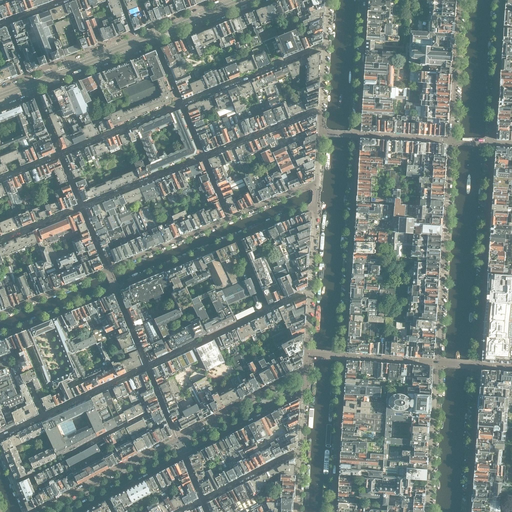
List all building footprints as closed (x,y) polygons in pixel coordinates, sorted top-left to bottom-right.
[(0,0),(0,20),(14,15),(10,6),(8,0),(0,0)] [(19,13),(14,0),(10,0),(13,5),(10,6),(14,15),(19,13)] [(24,11),(21,2),(20,0),(14,0),(19,13),(24,11)] [(29,9),(25,0),(23,0),(24,1),(21,2),(24,11),(29,9)] [(35,7),(32,0),(25,0),(29,9),(35,7)] [(87,30),(84,23),(89,21),(88,18),(81,0),(77,0),(76,1),(69,3),(65,5),(69,15),(70,18),(72,24),(79,44),(81,50),(82,50),(88,47),(83,32),(87,30)] [(93,16),(87,0),(81,0),(88,18),(93,16)] [(106,18),(113,15),(107,1),(98,4),(97,2),(98,2),(97,0),(87,0),(93,16),(97,14),(100,22),(101,21),(102,21),(105,28),(109,39),(114,37),(108,21),(107,18),(106,18)] [(122,11),(118,0),(97,0),(98,2),(97,2),(98,4),(107,1),(113,15),(113,16),(115,15),(123,13),(122,11)] [(130,1),(130,0),(123,0),(128,10),(128,11),(136,8),(138,7),(135,0),(131,2),(130,1)] [(151,23),(142,0),(136,0),(139,9),(140,9),(143,8),(144,11),(141,12),(143,18),(145,25),(151,23)] [(156,20),(148,0),(142,0),(151,23),(151,22),(156,20)] [(161,18),(154,0),(148,0),(156,20),(156,21),(161,18)] [(167,16),(162,3),(160,0),(154,0),(161,18),(162,19),(167,16)] [(160,0),(162,3),(165,1),(166,4),(171,2),(173,9),(175,13),(177,12),(178,12),(172,0),(160,0)] [(184,9),(180,0),(172,0),(178,12),(184,9)] [(289,10),(284,0),(281,0),(280,1),(284,12),(289,10)] [(295,9),(291,0),(284,0),(289,10),(292,16),(297,14),(297,13),(295,9)] [(302,16),(295,0),(291,0),(295,9),(297,8),(299,13),(297,13),(297,14),(299,18),(302,16)] [(302,6),(299,0),(295,0),(302,16),(304,16),(306,15),(304,11),(302,11),(301,7),(302,6)] [(306,8),(303,3),(305,2),(303,0),(299,0),(302,6),(304,11),(306,15),(309,13),(307,7),(306,8)] [(324,8),(324,0),(312,0),(309,2),(310,6),(307,7),(309,13),(324,8)] [(173,9),(171,2),(166,4),(165,1),(162,3),(167,16),(175,13),(173,9)] [(286,17),(284,12),(280,1),(273,4),(278,14),(281,13),(283,19),(286,17)] [(280,20),(278,14),(273,4),(269,5),(276,22),(280,20)] [(69,15),(65,5),(50,11),(53,20),(69,15)] [(276,22),(269,5),(266,7),(272,21),(273,23),(276,22)] [(272,21),(266,7),(255,11),(259,20),(261,25),(272,21)] [(306,20),(323,13),(324,8),(309,13),(306,15),(304,16),(306,20)] [(52,35),(50,31),(48,27),(53,25),(54,25),(49,11),(22,21),(25,30),(26,32),(28,37),(29,39),(32,47),(33,46),(34,49),(33,50),(34,52),(35,52),(35,53),(30,55),(28,48),(21,51),(25,62),(29,61),(32,70),(41,66),(47,64),(55,61),(61,58),(54,43),(54,40),(52,35)] [(264,32),(261,26),(260,27),(259,25),(259,24),(258,24),(257,21),(259,20),(255,11),(252,12),(260,33),(264,32)] [(374,40),(397,42),(398,25),(391,24),(392,12),(368,11),(367,23),(367,29),(366,48),(365,48),(364,50),(366,50),(373,51),(374,40)] [(511,11),(504,11),(503,25),(503,28),(503,37),(511,37),(511,11)] [(260,33),(252,12),(247,14),(251,23),(256,36),(258,35),(258,34),(260,33)] [(130,31),(125,19),(123,13),(115,15),(116,19),(113,20),(119,35),(121,34),(130,31)] [(306,26),(323,19),(323,13),(306,20),(304,16),(302,16),(299,18),(301,23),(302,22),(304,26),(306,26)] [(97,44),(92,29),(97,27),(103,42),(109,39),(105,28),(103,28),(101,21),(100,22),(97,14),(93,16),(88,18),(89,21),(84,23),(87,30),(92,46),(97,44)] [(119,35),(113,20),(112,17),(113,16),(113,15),(106,18),(107,18),(108,18),(109,20),(108,21),(114,37),(117,36),(119,35)] [(145,25),(143,18),(140,19),(139,16),(137,17),(140,27),(145,25)] [(247,27),(242,17),(242,16),(237,18),(241,28),(243,27),(244,29),(247,27)] [(140,27),(137,17),(131,19),(134,28),(134,29),(140,27)] [(72,24),(70,18),(60,22),(63,27),(72,24)] [(241,28),(237,18),(232,20),(236,31),(237,33),(239,32),(240,35),(243,34),(241,28)] [(307,32),(323,26),(323,19),(306,26),(306,33),(299,36),(301,40),(305,38),(309,37),(307,32)] [(234,32),(236,31),(232,20),(227,22),(235,43),(238,42),(234,32)] [(25,30),(22,21),(16,23),(20,32),(25,30)] [(235,43),(227,22),(226,21),(225,22),(225,23),(222,24),(230,45),(234,44),(236,49),(238,48),(240,53),(242,52),(239,46),(238,42),(235,43)] [(454,30),(454,27),(453,27),(454,23),(441,22),(440,22),(440,25),(437,25),(437,23),(436,23),(436,22),(426,21),(425,21),(423,21),(422,32),(453,34),(453,29),(454,30)] [(66,37),(63,27),(60,22),(54,24),(60,40),(66,37)] [(20,32),(16,23),(11,25),(14,34),(20,32)] [(230,45),(222,24),(216,26),(224,47),(225,47),(221,49),(223,53),(224,56),(228,54),(226,49),(227,49),(226,47),(230,45)] [(297,37),(299,36),(295,25),(292,26),(294,30),(278,37),(274,27),(264,32),(260,33),(258,34),(258,35),(262,44),(263,43),(264,43),(263,41),(271,37),(272,39),(275,38),(277,44),(280,50),(278,51),(276,51),(277,54),(279,53),(279,52),(280,52),(283,58),(286,57),(303,50),(297,37)] [(224,47),(216,26),(212,28),(216,39),(219,38),(220,42),(220,44),(221,48),(224,47)] [(313,35),(322,32),(323,26),(307,32),(309,37),(312,36),(311,33),(312,33),(313,35)] [(9,35),(7,28),(6,28),(6,27),(5,27),(1,29),(3,35),(4,37),(9,35)] [(216,39),(212,28),(210,29),(207,30),(207,31),(205,31),(203,32),(201,33),(197,35),(196,35),(202,49),(218,43),(216,39)] [(25,35),(24,33),(26,32),(25,30),(20,32),(14,34),(16,38),(25,35)] [(92,46),(87,30),(83,32),(88,47),(92,46)] [(452,45),(453,34),(422,32),(410,31),(409,45),(420,46),(422,46),(424,47),(424,46),(426,46),(427,47),(429,47),(429,45),(432,45),(446,46),(446,48),(451,48),(451,44),(452,45)] [(322,37),(322,32),(313,35),(312,36),(309,37),(311,41),(322,37)] [(65,57),(57,33),(52,35),(54,40),(55,40),(56,41),(57,40),(58,41),(54,43),(61,58),(61,59),(65,57)] [(202,49),(196,35),(196,34),(191,36),(196,49),(199,56),(202,55),(200,51),(202,50),(202,49)] [(258,35),(256,36),(254,37),(257,46),(262,44),(258,35)] [(196,49),(191,36),(186,39),(190,50),(190,51),(196,49)] [(66,56),(81,50),(79,44),(70,47),(66,37),(60,40),(66,56)] [(256,46),(253,37),(248,39),(252,48),(256,46)] [(322,42),(322,37),(311,41),(313,46),(321,42),(322,42)] [(0,49),(1,49),(7,47),(13,45),(11,39),(2,42),(1,41),(0,41),(0,49)] [(32,47),(29,39),(18,43),(21,51),(28,48),(32,47)] [(190,50),(186,39),(179,41),(183,52),(182,52),(184,58),(184,57),(189,55),(187,51),(190,50)] [(252,48),(248,39),(246,40),(245,39),(242,40),(243,42),(245,41),(246,44),(239,46),(242,52),(252,48)] [(184,58),(182,52),(178,42),(172,44),(179,59),(176,60),(177,61),(179,67),(183,66),(186,64),(187,64),(186,62),(184,58)] [(179,59),(172,44),(167,46),(168,46),(167,46),(174,61),(176,60),(179,59)] [(451,60),(451,54),(452,54),(452,53),(451,53),(451,52),(451,50),(452,50),(452,48),(451,48),(446,48),(446,46),(432,45),(429,45),(429,47),(427,47),(426,46),(424,46),(424,47),(422,46),(420,46),(409,45),(408,53),(409,53),(408,65),(419,66),(419,64),(420,65),(420,64),(428,64),(428,65),(429,65),(429,66),(450,68),(450,66),(451,66),(451,65),(450,65),(450,62),(451,62),(451,60)] [(511,45),(502,45),(501,56),(511,56),(511,45)] [(174,61),(167,46),(163,48),(162,50),(169,67),(175,65),(176,68),(179,67),(177,61),(173,62),(173,61),(174,61)] [(14,65),(12,60),(9,52),(7,47),(1,49),(7,65),(13,78),(18,76),(14,65)] [(269,64),(262,47),(252,51),(254,55),(259,68),(269,64)] [(17,57),(15,50),(9,52),(12,60),(17,57)] [(373,51),(366,50),(365,50),(365,57),(392,59),(393,52),(373,51)] [(153,82),(164,77),(166,76),(155,51),(100,73),(81,80),(87,91),(90,90),(91,91),(92,90),(93,93),(96,91),(95,89),(97,89),(96,87),(99,86),(108,103),(117,99),(125,96),(127,102),(128,105),(127,105),(128,108),(158,95),(153,82)] [(320,63),(321,52),(304,58),(306,63),(308,68),(320,63)] [(241,75),(237,65),(234,60),(237,59),(235,54),(225,58),(227,62),(223,64),(223,65),(225,68),(225,69),(230,80),(241,75)] [(259,68),(254,55),(249,57),(250,60),(255,70),(259,68)] [(409,116),(409,111),(409,107),(413,107),(413,116),(424,116),(423,117),(424,117),(427,118),(432,118),(431,135),(447,136),(447,131),(448,131),(448,125),(447,125),(447,123),(448,119),(448,116),(448,113),(448,108),(449,102),(449,96),(449,91),(450,84),(450,75),(450,73),(451,68),(450,68),(429,66),(429,72),(412,71),(411,82),(423,83),(422,89),(417,89),(417,94),(418,94),(418,96),(419,96),(419,99),(418,99),(418,100),(426,101),(426,103),(423,103),(423,106),(425,106),(424,112),(424,115),(416,115),(416,111),(414,111),(415,106),(409,105),(409,100),(406,100),(406,88),(392,87),(393,64),(392,64),(392,59),(365,57),(365,62),(364,74),(364,79),(363,85),(368,85),(368,91),(363,91),(363,97),(362,102),(362,106),(362,108),(362,114),(372,114),(376,114),(382,115),(388,115),(392,115),(393,115),(393,110),(390,110),(390,104),(391,104),(391,99),(389,98),(389,94),(392,94),(392,95),(403,96),(403,97),(404,97),(404,105),(405,105),(405,116),(406,116),(409,116)] [(299,75),(299,66),(306,63),(304,58),(287,66),(290,75),(292,78),(299,75)] [(255,70),(250,60),(248,61),(247,59),(239,62),(240,64),(237,65),(241,75),(255,70)] [(511,60),(501,60),(500,70),(511,70),(511,60)] [(23,73),(22,69),(19,63),(14,65),(18,76),(23,73)] [(319,77),(320,63),(308,68),(307,82),(319,77)] [(13,78),(7,65),(3,66),(2,65),(0,65),(0,82),(12,78),(13,78)] [(179,67),(176,68),(171,70),(174,79),(186,74),(183,66),(179,67)] [(290,75),(287,66),(273,71),(277,81),(290,75)] [(230,80),(225,69),(225,68),(221,70),(217,71),(216,70),(212,72),(212,71),(218,85),(230,80)] [(218,85),(212,71),(208,73),(204,75),(204,76),(201,77),(202,80),(206,90),(218,85)] [(277,81),(273,71),(269,73),(273,85),(278,83),(277,81)] [(191,78),(189,75),(189,73),(186,74),(174,79),(176,84),(188,80),(190,80),(189,78),(191,78)] [(273,85),(269,73),(264,75),(269,87),(273,85)] [(282,94),(278,83),(273,85),(269,87),(264,75),(259,77),(264,88),(266,91),(269,100),(277,96),(282,94)] [(171,90),(166,76),(164,77),(153,82),(158,95),(159,97),(160,96),(161,96),(160,94),(162,93),(169,90),(171,90)] [(264,88),(259,77),(255,78),(255,79),(260,90),(262,89),(263,92),(266,91),(264,88)] [(304,88),(319,82),(319,78),(319,77),(307,82),(305,83),(306,85),(304,86),(304,88)] [(511,77),(500,77),(499,88),(511,88),(511,77)] [(265,102),(260,90),(255,79),(250,80),(255,90),(260,104),(265,102)] [(95,109),(87,91),(81,80),(77,82),(90,111),(93,110),(95,109)] [(187,86),(186,83),(189,82),(188,80),(176,84),(178,89),(187,86)] [(206,90),(202,80),(196,82),(195,80),(189,83),(190,85),(190,86),(192,89),(194,95),(206,90)] [(255,90),(250,80),(237,86),(240,95),(241,96),(255,90)] [(90,111),(77,82),(64,87),(79,123),(80,122),(79,119),(78,119),(78,117),(80,117),(82,123),(83,122),(84,121),(86,125),(92,123),(91,121),(93,120),(94,122),(97,121),(93,110),(90,111)] [(306,93),(319,88),(319,82),(304,88),(300,90),(297,91),(299,96),(306,93)] [(189,90),(188,87),(190,86),(190,85),(187,86),(178,89),(180,94),(189,90)] [(240,106),(237,97),(240,95),(237,86),(227,90),(236,111),(237,113),(241,111),(245,110),(246,109),(244,104),(240,106)] [(86,139),(81,129),(79,123),(64,87),(54,91),(57,98),(58,101),(60,105),(58,105),(53,107),(51,108),(52,112),(54,111),(54,113),(56,112),(57,116),(61,114),(69,133),(70,136),(71,135),(74,144),(86,139)] [(318,94),(319,88),(306,93),(307,95),(305,96),(306,99),(318,94)] [(511,88),(499,88),(499,99),(511,99),(511,88)] [(194,95),(192,89),(189,90),(180,94),(183,99),(194,95)] [(173,99),(172,98),(174,97),(172,92),(170,92),(169,90),(162,93),(160,94),(161,96),(160,96),(163,105),(165,105),(166,106),(171,104),(170,102),(172,102),(173,99)] [(236,111),(227,90),(214,96),(219,108),(216,109),(214,109),(218,118),(236,111)] [(58,101),(57,98),(54,91),(49,93),(54,103),(56,102),(58,105),(60,105),(58,101)] [(54,103),(49,93),(45,95),(50,106),(51,108),(53,107),(51,104),(54,103)] [(318,100),(318,94),(306,99),(308,104),(318,100)] [(50,106),(45,95),(40,97),(45,108),(50,106)] [(163,105),(160,96),(159,97),(147,102),(151,111),(154,110),(155,111),(161,108),(160,107),(163,106),(163,105)] [(219,108),(214,96),(210,97),(212,105),(215,103),(216,106),(215,106),(216,109),(219,108)] [(286,118),(281,105),(277,96),(269,100),(265,102),(260,104),(259,104),(267,126),(286,118)] [(212,105),(210,97),(200,101),(186,107),(188,112),(200,107),(201,109),(202,111),(213,106),(212,105)] [(39,111),(34,99),(29,101),(32,109),(31,110),(32,113),(39,111)] [(306,110),(304,105),(302,100),(301,101),(300,100),(287,105),(291,117),(306,110)] [(318,100),(308,104),(304,105),(306,110),(317,106),(318,100)] [(151,111),(147,102),(135,107),(139,116),(142,115),(142,116),(148,114),(148,112),(151,111)] [(43,122),(41,118),(33,121),(30,114),(28,111),(29,111),(26,103),(22,104),(25,111),(30,125),(34,124),(35,125),(43,122)] [(291,117),(287,105),(286,103),(281,105),(286,118),(291,117)] [(25,111),(22,104),(21,104),(21,105),(18,106),(15,107),(18,115),(17,116),(17,118),(25,115),(24,113),(22,113),(22,112),(25,111)] [(267,126),(259,104),(254,106),(258,116),(263,128),(267,126)] [(510,114),(510,109),(511,109),(511,106),(497,105),(497,108),(498,108),(498,114),(510,114)] [(18,115),(15,107),(14,107),(11,109),(7,110),(11,118),(17,116),(18,115)] [(135,117),(139,116),(135,107),(123,112),(122,110),(109,115),(114,126),(117,125),(118,126),(124,124),(123,122),(126,121),(130,120),(130,121),(136,119),(135,117)] [(199,112),(198,110),(201,109),(200,107),(188,112),(190,116),(199,112)] [(254,120),(250,108),(246,109),(245,110),(249,119),(254,132),(258,130),(254,120)] [(0,122),(11,118),(7,110),(6,110),(6,111),(5,111),(0,112),(0,122)] [(139,128),(138,129),(138,130),(137,130),(139,136),(141,140),(144,146),(144,147),(144,148),(144,149),(144,150),(145,150),(146,151),(146,152),(146,153),(146,154),(147,155),(147,156),(148,156),(149,158),(148,159),(149,160),(149,161),(150,161),(150,162),(151,162),(151,163),(150,164),(149,165),(150,165),(151,165),(152,170),(152,172),(150,172),(150,173),(151,173),(151,174),(159,170),(199,153),(180,110),(170,114),(169,114),(168,114),(167,114),(166,115),(166,116),(164,116),(163,116),(162,116),(161,117),(160,118),(159,119),(158,118),(157,118),(157,119),(156,119),(155,119),(155,120),(154,120),(153,121),(152,121),(151,121),(150,121),(149,122),(148,123),(147,123),(146,123),(145,123),(144,124),(143,125),(140,127),(139,127),(139,128)] [(41,118),(39,111),(32,113),(30,114),(33,121),(41,118)] [(249,134),(244,120),(241,111),(237,113),(236,113),(236,114),(244,135),(249,134)] [(69,133),(61,114),(57,116),(56,112),(54,113),(48,115),(57,138),(62,136),(69,133)] [(235,139),(230,125),(234,124),(240,137),(244,135),(236,114),(222,119),(230,141),(235,139)] [(381,132),(382,115),(376,114),(376,126),(371,126),(368,125),(368,131),(375,132),(381,132)] [(25,119),(26,119),(25,115),(17,118),(19,124),(26,121),(25,119)] [(202,120),(201,118),(204,117),(203,115),(191,120),(193,124),(202,120)] [(316,122),(317,115),(316,115),(306,119),(308,124),(308,125),(316,122)] [(263,128),(258,116),(256,116),(257,119),(254,120),(258,130),(263,128)] [(114,128),(109,117),(104,119),(109,130),(114,128)] [(109,130),(104,119),(99,121),(99,120),(97,121),(94,122),(95,123),(98,132),(100,131),(101,133),(109,130)] [(204,124),(203,122),(204,122),(206,122),(205,119),(202,120),(193,124),(195,128),(204,124)] [(230,141),(222,119),(217,121),(223,137),(225,143),(230,141)] [(249,119),(244,120),(249,134),(253,132),(254,132),(249,119)] [(28,127),(27,125),(28,124),(27,121),(26,121),(19,124),(22,129),(26,127),(28,127)] [(47,132),(44,126),(43,122),(35,125),(27,128),(29,134),(30,136),(30,138),(35,136),(35,137),(47,132)] [(299,141),(316,134),(316,128),(308,131),(305,132),(300,122),(296,123),(301,134),(299,134),(297,136),(299,141)] [(316,127),(316,122),(308,125),(308,124),(306,125),(308,131),(316,128),(316,127)] [(98,132),(95,123),(92,124),(92,123),(86,125),(83,126),(84,128),(81,129),(86,139),(99,134),(98,132)] [(221,145),(216,135),(212,123),(207,125),(208,127),(209,129),(209,131),(210,133),(211,136),(212,137),(216,147),(220,145),(221,145)] [(301,134),(296,123),(292,125),(296,133),(296,134),(299,133),(299,134),(301,134)] [(240,137),(234,124),(230,125),(235,139),(240,137)] [(296,135),(295,133),(296,133),(292,125),(287,127),(293,143),(299,141),(297,136),(296,135)] [(28,137),(27,135),(29,134),(27,128),(26,127),(22,129),(24,135),(17,137),(19,142),(20,142),(27,139),(31,138),(30,138),(30,136),(28,137)] [(293,143),(287,127),(282,129),(284,135),(285,138),(288,137),(289,140),(291,144),(293,143)] [(136,139),(132,129),(128,131),(131,142),(136,140),(136,139)] [(290,153),(288,149),(289,148),(290,150),(315,140),(316,134),(299,141),(293,143),(291,144),(288,145),(289,146),(273,153),(272,151),(279,148),(279,146),(276,139),(284,135),(282,129),(271,133),(276,144),(277,146),(275,147),(273,148),(261,154),(263,158),(261,159),(262,162),(264,161),(266,165),(274,161),(274,162),(280,174),(286,172),(287,174),(290,173),(289,170),(292,169),(292,171),(294,170),(297,169),(299,168),(298,166),(297,163),(292,165),(290,159),(292,158),(291,155),(289,156),(288,154),(290,153)] [(131,142),(128,131),(127,131),(119,135),(123,144),(123,145),(131,142)] [(41,140),(49,136),(47,132),(35,137),(37,141),(41,140)] [(74,144),(71,135),(70,136),(69,133),(62,136),(67,147),(74,144)] [(276,144),(271,133),(268,135),(273,147),(273,148),(275,147),(274,144),(276,144)] [(225,143),(223,137),(221,138),(221,137),(220,137),(219,135),(218,136),(217,134),(216,135),(221,145),(225,143)] [(123,144),(119,135),(115,137),(118,146),(123,144)] [(273,147),(268,135),(264,136),(268,146),(269,149),(273,147)] [(67,147),(62,136),(57,138),(62,149),(67,147)] [(216,147),(212,137),(210,138),(210,136),(206,138),(211,150),(215,147),(216,147)] [(268,146),(264,136),(257,139),(261,149),(268,146)] [(19,142),(17,137),(8,141),(10,146),(19,142)] [(121,151),(118,146),(115,137),(106,140),(110,152),(111,154),(121,151)] [(211,150),(206,138),(200,140),(203,147),(205,151),(205,152),(206,152),(211,150)] [(32,146),(31,143),(29,143),(27,139),(20,142),(23,150),(27,148),(27,150),(29,150),(29,149),(28,147),(32,146)] [(261,149),(257,139),(252,141),(257,155),(259,154),(260,154),(259,153),(262,152),(261,149)] [(110,152),(106,140),(105,141),(98,143),(92,146),(97,157),(110,152)] [(298,150),(305,148),(306,150),(315,146),(315,140),(290,150),(293,156),(293,155),(300,153),(298,150)] [(8,141),(1,144),(0,144),(0,147),(0,148),(0,147),(0,150),(10,146),(8,141)] [(257,155),(252,141),(246,144),(250,154),(252,157),(253,157),(257,155)] [(45,150),(43,151),(41,152),(39,147),(38,146),(37,142),(33,144),(35,148),(39,159),(56,152),(53,146),(45,150)] [(45,150),(53,146),(51,142),(39,147),(41,152),(43,151),(42,149),(42,148),(44,147),(45,150)] [(419,166),(420,143),(414,143),(409,142),(408,159),(402,159),(402,165),(419,166)] [(250,154),(246,144),(240,146),(246,160),(250,158),(248,155),(250,154)] [(97,159),(97,157),(92,146),(88,147),(93,161),(96,169),(101,168),(99,162),(97,159)] [(250,170),(246,160),(240,146),(234,149),(239,161),(245,175),(248,174),(252,172),(250,169),(250,170)] [(295,161),(315,153),(315,146),(306,150),(300,153),(293,155),(295,161)] [(93,161),(88,147),(84,149),(89,161),(89,162),(93,161)] [(37,159),(33,149),(33,148),(29,149),(29,150),(33,161),(37,159)] [(89,161),(84,149),(80,151),(84,163),(89,161)] [(239,161),(234,149),(229,151),(234,161),(234,163),(239,161)] [(28,163),(23,152),(23,151),(19,153),(18,150),(8,153),(12,162),(18,159),(21,166),(28,163)] [(33,161),(29,150),(27,150),(23,152),(28,163),(33,161)] [(84,163),(80,151),(76,152),(79,160),(81,167),(82,167),(85,174),(88,173),(85,165),(84,163)] [(234,161),(229,151),(224,153),(229,167),(233,165),(231,162),(234,161)] [(79,160),(76,152),(65,157),(68,164),(75,161),(75,162),(79,160)] [(0,174),(8,171),(5,164),(12,162),(8,153),(0,156),(0,159),(2,164),(0,164),(0,174)] [(229,167),(224,153),(219,155),(222,164),(223,166),(225,165),(226,168),(229,167)] [(298,166),(314,159),(315,153),(295,161),(297,163),(298,166)] [(222,164),(219,155),(218,155),(208,160),(212,170),(220,167),(219,165),(222,164)] [(371,168),(372,165),(377,165),(377,167),(382,167),(382,163),(382,160),(384,160),(384,158),(379,157),(374,157),(359,156),(359,162),(359,167),(358,173),(376,174),(376,168),(371,168)] [(507,165),(507,160),(505,159),(504,159),(503,159),(503,156),(495,156),(494,164),(506,165),(507,165)] [(50,168),(60,163),(59,159),(48,164),(50,168)] [(314,166),(314,159),(298,166),(299,168),(301,172),(303,170),(314,166)] [(142,170),(141,168),(144,166),(142,160),(134,163),(136,169),(136,170),(140,178),(148,175),(147,171),(146,169),(142,170)] [(205,170),(202,162),(197,164),(200,172),(205,170)] [(287,190),(280,174),(274,162),(265,167),(268,174),(269,174),(272,180),(276,178),(282,192),(287,190)] [(51,172),(52,172),(62,168),(60,163),(50,168),(51,172)] [(272,182),(271,180),(272,180),(269,174),(268,174),(265,167),(263,163),(259,165),(263,173),(264,173),(267,178),(266,178),(269,184),(266,185),(272,197),(278,194),(274,183),(273,183),(272,181),(272,182)] [(51,172),(50,168),(48,164),(44,165),(48,176),(50,180),(54,178),(51,172)] [(200,172),(197,164),(189,167),(192,176),(200,173),(200,172)] [(48,176),(44,165),(40,167),(43,176),(45,175),(45,176),(46,177),(48,176)] [(423,166),(419,166),(402,165),(401,170),(428,172),(433,172),(444,173),(445,167),(423,166)] [(223,166),(220,167),(212,170),(217,181),(225,178),(227,176),(223,166)] [(192,176),(189,167),(182,170),(185,179),(192,176)] [(57,178),(65,174),(62,168),(52,172),(57,183),(58,182),(57,178)] [(82,175),(81,171),(79,168),(78,169),(71,172),(74,179),(82,175)] [(306,182),(304,178),(302,174),(301,172),(299,168),(297,169),(298,172),(296,173),(301,184),(306,182)] [(511,169),(494,168),(493,168),(493,171),(494,171),(493,177),(511,178),(511,169)] [(40,180),(36,169),(30,171),(35,182),(40,180)] [(266,185),(259,169),(254,171),(266,199),(272,197),(266,185)] [(123,185),(140,178),(136,170),(119,176),(123,185)] [(186,181),(185,179),(182,170),(175,173),(181,188),(180,188),(182,192),(186,191),(189,197),(193,195),(193,197),(198,195),(196,191),(192,192),(190,189),(190,190),(188,185),(186,181)] [(313,174),(314,172),(314,170),(305,173),(302,174),(304,178),(313,174)] [(428,175),(428,172),(401,170),(401,173),(401,176),(444,178),(444,173),(433,172),(433,175),(428,175)] [(266,199),(254,171),(252,172),(248,174),(261,201),(266,199)] [(32,181),(29,172),(23,174),(26,182),(26,184),(32,181)] [(181,188),(175,173),(170,175),(176,191),(180,201),(189,197),(186,191),(182,192),(180,188),(181,188)] [(401,182),(401,176),(401,173),(396,173),(395,180),(390,180),(390,182),(395,182),(395,184),(401,185),(401,182)] [(26,182),(23,174),(18,176),(21,184),(26,182)] [(68,182),(65,174),(57,178),(58,182),(60,185),(68,182)] [(261,201),(248,174),(245,175),(246,176),(247,176),(247,177),(244,179),(255,204),(261,201)] [(312,180),(313,178),(313,177),(314,177),(314,174),(313,174),(304,178),(306,182),(306,183),(310,182),(310,181),(312,180)] [(176,191),(170,175),(165,177),(168,184),(170,184),(171,187),(169,187),(171,192),(172,193),(176,191)] [(21,186),(21,184),(18,176),(12,179),(16,189),(21,186)] [(106,192),(123,185),(119,176),(102,183),(106,192)] [(444,184),(444,178),(401,176),(401,182),(413,182),(413,178),(417,178),(417,179),(419,180),(419,183),(444,184)] [(169,187),(168,184),(165,177),(160,179),(166,194),(171,192),(169,187)] [(511,178),(493,177),(493,181),(492,181),(492,183),(493,183),(493,187),(507,188),(507,184),(510,185),(510,188),(511,188),(511,178)] [(219,186),(230,182),(229,179),(226,181),(225,178),(217,181),(219,186)] [(282,192),(276,178),(272,180),(271,180),(272,182),(272,181),(273,183),(274,183),(278,194),(282,192)] [(17,194),(16,191),(17,191),(16,189),(12,179),(8,180),(17,204),(20,203),(21,203),(18,193),(17,194)] [(89,188),(86,183),(85,179),(76,183),(79,192),(85,190),(89,188)] [(167,195),(166,194),(160,179),(155,181),(161,194),(162,197),(167,195)] [(300,185),(297,179),(293,181),(293,179),(290,180),(290,182),(287,183),(289,189),(290,189),(293,187),(293,188),(296,187),(296,186),(299,185),(300,185)] [(17,204),(8,180),(3,182),(7,193),(12,206),(15,205),(17,204)] [(213,188),(209,181),(202,183),(201,184),(201,186),(199,187),(197,183),(200,182),(199,181),(199,180),(194,182),(198,193),(201,192),(200,190),(203,189),(204,192),(213,188)] [(161,194),(155,181),(150,183),(156,196),(161,194)] [(231,181),(230,182),(219,186),(223,196),(232,192),(235,191),(231,181)] [(89,199),(106,192),(102,183),(89,189),(90,190),(86,192),(89,199)] [(156,196),(150,183),(145,185),(150,198),(156,196)] [(72,190),(70,187),(69,185),(62,188),(64,193),(71,190),(72,190)] [(150,198),(145,185),(140,187),(144,197),(145,200),(150,198)] [(144,197),(140,187),(122,194),(126,204),(128,203),(129,204),(142,199),(141,198),(144,197)] [(492,199),(506,200),(510,201),(511,200),(511,188),(510,188),(507,188),(493,187),(492,199)] [(215,194),(213,189),(213,188),(204,192),(206,197),(215,194)] [(254,204),(247,190),(246,189),(245,188),(241,190),(248,207),(254,204)] [(392,205),(377,204),(364,203),(364,201),(368,202),(369,197),(370,197),(370,195),(376,196),(376,190),(357,189),(356,201),(356,203),(356,207),(392,209),(392,205)] [(66,209),(60,195),(59,190),(54,192),(58,202),(61,211),(66,209)] [(74,195),(71,190),(64,193),(66,198),(74,195)] [(89,199),(86,192),(85,190),(79,192),(83,201),(89,199)] [(248,207),(241,190),(236,192),(239,198),(244,208),(248,207)] [(77,204),(74,195),(66,198),(64,193),(60,195),(66,209),(77,204)] [(126,204),(122,194),(117,197),(123,211),(126,210),(124,205),(126,204)] [(210,223),(205,211),(204,209),(198,211),(197,208),(203,206),(198,195),(193,197),(193,195),(189,197),(196,212),(203,226),(208,224),(208,225),(210,224),(210,223)] [(237,203),(235,200),(234,196),(225,200),(226,203),(228,207),(234,205),(237,203)] [(123,211),(117,197),(112,199),(116,208),(119,207),(121,212),(123,211)] [(244,208),(239,198),(235,200),(237,203),(240,210),(244,208)] [(412,218),(413,205),(405,204),(400,204),(400,198),(393,198),(392,198),(392,203),(394,204),(393,216),(398,217),(399,217),(412,218)] [(116,208),(112,199),(107,201),(113,215),(116,214),(114,209),(116,208)] [(113,215),(107,201),(102,203),(103,203),(106,212),(109,211),(111,216),(113,215)] [(188,216),(180,201),(176,202),(181,213),(172,216),(174,222),(177,221),(179,220),(183,218),(189,232),(194,229),(189,219),(187,220),(185,217),(188,216)] [(48,216),(45,206),(43,202),(38,204),(39,205),(36,206),(37,208),(32,210),(36,221),(48,216)] [(61,211),(58,202),(49,205),(53,214),(61,211)] [(225,217),(218,202),(214,203),(216,209),(220,219),(225,217)] [(106,212),(103,203),(97,205),(102,216),(107,214),(106,212)] [(53,214),(49,205),(49,204),(45,206),(48,216),(53,214)] [(17,209),(16,207),(15,205),(12,206),(11,207),(15,216),(19,228),(23,226),(19,216),(17,209)] [(102,216),(97,205),(93,207),(96,215),(96,216),(98,215),(101,221),(103,221),(102,220),(103,219),(102,216)] [(237,211),(234,205),(228,207),(231,214),(234,213),(237,211)] [(442,214),(442,211),(442,207),(414,205),(413,205),(412,218),(413,218),(416,218),(422,219),(427,219),(430,219),(441,220),(441,218),(432,218),(429,217),(424,217),(425,213),(442,214)] [(159,227),(153,212),(150,213),(148,206),(141,209),(156,245),(165,242),(159,227)] [(180,235),(174,222),(172,216),(168,206),(162,208),(168,224),(174,238),(180,235)] [(96,215),(93,207),(86,209),(90,217),(96,215)] [(28,224),(24,215),(22,216),(19,208),(17,209),(19,216),(23,226),(28,224)] [(220,219),(216,209),(212,211),(211,208),(205,211),(210,223),(220,219)] [(33,222),(29,213),(28,209),(25,210),(27,214),(24,215),(28,224),(33,222)] [(156,245),(141,209),(130,213),(132,219),(135,225),(135,224),(140,237),(146,250),(156,245)] [(132,219),(130,213),(129,210),(126,211),(118,214),(118,213),(116,214),(113,215),(111,216),(103,219),(102,220),(103,221),(104,225),(105,227),(107,231),(121,226),(121,223),(126,221),(132,219)] [(85,222),(81,213),(79,212),(72,215),(76,225),(78,225),(84,222),(85,222)] [(203,226),(196,212),(192,214),(194,218),(198,228),(203,226)] [(391,221),(392,216),(392,215),(391,215),(356,213),(355,218),(391,221)] [(58,236),(72,231),(73,232),(78,230),(76,225),(72,215),(67,217),(64,219),(42,228),(39,229),(33,231),(38,243),(40,249),(44,248),(42,243),(40,244),(39,242),(43,241),(43,240),(46,239),(47,241),(50,240),(51,243),(59,239),(58,236)] [(98,221),(96,216),(96,215),(90,217),(92,223),(98,221)] [(198,228),(194,218),(192,219),(190,215),(188,216),(189,219),(194,229),(198,228)] [(19,228),(15,216),(12,217),(12,216),(1,221),(1,222),(0,222),(0,226),(3,234),(19,228)] [(506,222),(506,218),(507,218),(508,217),(507,217),(491,216),(491,222),(489,221),(489,224),(490,224),(510,226),(511,225),(511,217),(510,223),(506,222)] [(440,235),(441,224),(421,223),(422,219),(416,218),(416,223),(413,223),(413,218),(412,218),(399,217),(398,228),(391,228),(391,232),(392,232),(397,233),(408,233),(412,234),(413,226),(422,227),(421,234),(440,235)] [(189,232),(183,218),(179,220),(180,223),(184,233),(189,232)] [(391,221),(355,218),(355,224),(381,226),(388,226),(387,226),(391,227),(391,221)] [(126,221),(134,239),(140,237),(135,224),(135,225),(132,219),(126,221)] [(293,229),(289,220),(285,222),(288,231),(293,229)] [(105,227),(104,225),(102,226),(101,221),(99,222),(98,221),(92,223),(95,231),(105,227)] [(121,223),(121,226),(127,242),(134,239),(126,221),(121,223)] [(180,223),(178,224),(177,221),(174,222),(180,235),(184,233),(180,223)] [(288,231),(285,222),(280,223),(284,232),(288,231)] [(287,238),(310,228),(310,222),(309,222),(304,224),(303,225),(299,226),(297,227),(293,229),(288,231),(284,232),(287,238)] [(287,238),(284,232),(280,223),(275,226),(291,262),(297,260),(294,253),(292,249),(289,243),(287,238)] [(174,238),(168,224),(166,225),(167,228),(165,229),(169,240),(174,238)] [(510,231),(510,226),(490,224),(490,233),(509,234),(511,234),(511,230),(511,231),(510,231)] [(133,255),(127,242),(121,226),(107,231),(108,233),(110,238),(111,242),(118,239),(121,246),(126,258),(133,255)] [(169,240),(165,229),(163,230),(162,226),(159,227),(165,242),(169,240)] [(308,264),(308,255),(297,260),(291,262),(275,226),(265,230),(270,239),(274,248),(270,249),(274,256),(275,260),(283,256),(287,264),(286,264),(289,274),(308,266),(308,265),(308,264)] [(108,233),(107,231),(105,227),(95,231),(98,237),(108,233)] [(289,243),(309,235),(309,234),(310,233),(309,233),(310,231),(310,230),(310,229),(310,228),(287,238),(289,243)] [(270,239),(265,230),(262,231),(258,233),(262,243),(266,241),(270,239)] [(33,244),(38,243),(33,231),(0,244),(0,252),(2,257),(5,255),(6,257),(9,255),(8,254),(18,251),(18,252),(21,250),(21,249),(30,246),(31,247),(34,245),(33,244)] [(110,238),(108,233),(98,237),(100,242),(110,238)] [(262,243),(258,233),(256,234),(255,233),(254,234),(254,235),(258,244),(262,243)] [(423,244),(423,240),(408,239),(408,233),(397,233),(397,244),(440,247),(441,247),(441,245),(440,245),(440,241),(427,240),(427,244),(423,244)] [(511,234),(509,234),(490,233),(489,242),(503,242),(511,242),(511,234)] [(91,239),(89,234),(81,238),(83,243),(91,239)] [(260,247),(258,244),(254,235),(250,236),(255,249),(258,248),(260,247)] [(292,249),(309,241),(310,241),(310,239),(309,239),(309,235),(289,243),(292,249)] [(255,249),(250,236),(246,238),(249,247),(250,247),(252,251),(255,249)] [(146,250),(140,237),(134,239),(139,252),(146,250)] [(84,248),(83,245),(82,243),(83,243),(81,238),(72,242),(78,255),(86,252),(84,248)] [(107,243),(110,242),(109,239),(110,238),(100,242),(102,247),(108,244),(107,243)] [(249,247),(246,238),(241,240),(245,249),(249,247)] [(139,252),(134,239),(127,242),(133,255),(139,252)] [(300,251),(309,247),(309,242),(309,241),(292,249),(294,253),(297,252),(297,250),(299,249),(300,251)] [(110,250),(109,247),(112,245),(111,242),(110,242),(107,243),(108,244),(102,247),(104,252),(110,250)] [(502,251),(502,246),(506,246),(506,251),(507,251),(511,251),(511,242),(503,242),(489,242),(489,250),(502,251)] [(238,283),(229,262),(230,261),(228,256),(234,254),(233,253),(238,250),(235,243),(216,251),(218,257),(205,263),(211,275),(212,278),(211,279),(213,282),(210,283),(213,289),(214,288),(223,307),(228,305),(256,293),(250,278),(238,283)] [(93,244),(86,247),(84,248),(86,252),(87,252),(95,248),(93,244)] [(439,252),(440,248),(440,247),(397,244),(396,249),(396,255),(411,256),(411,251),(425,251),(426,251),(439,252)] [(126,258),(121,246),(115,248),(121,260),(126,258)] [(51,263),(46,249),(46,247),(44,248),(40,249),(42,254),(44,259),(40,261),(43,267),(51,263)] [(308,255),(309,247),(300,251),(297,252),(294,253),(297,260),(308,255)] [(99,257),(97,253),(95,248),(87,252),(88,256),(89,256),(90,260),(92,265),(100,261),(99,257)] [(121,260),(115,248),(110,250),(112,255),(115,263),(121,260)] [(272,274),(270,269),(261,249),(259,250),(259,248),(252,251),(247,253),(256,275),(256,276),(262,290),(262,291),(269,288),(270,293),(275,291),(280,289),(272,274)] [(511,251),(507,251),(507,256),(504,255),(504,251),(502,251),(489,250),(488,260),(503,261),(503,259),(507,259),(506,261),(511,261),(511,251)] [(218,257),(216,251),(202,257),(205,263),(218,257)] [(61,273),(62,274),(60,274),(64,284),(86,275),(81,265),(79,265),(74,252),(56,260),(59,269),(66,266),(67,270),(61,273)] [(92,265),(90,260),(88,261),(87,260),(88,259),(86,255),(85,256),(84,255),(83,256),(91,273),(95,271),(92,265)] [(115,263),(112,255),(106,257),(109,265),(115,263)] [(91,273),(83,256),(82,256),(83,257),(81,258),(83,262),(83,261),(84,263),(81,264),(81,265),(86,275),(91,273)] [(211,275),(205,263),(202,257),(202,256),(192,260),(183,264),(189,276),(180,279),(184,288),(186,287),(211,275)] [(292,280),(289,274),(286,264),(287,264),(283,256),(275,260),(278,266),(275,266),(274,267),(272,268),(278,282),(281,289),(281,290),(284,296),(285,297),(297,291),(295,285),(307,280),(307,273),(292,280)] [(46,275),(43,267),(40,261),(35,263),(47,291),(52,289),(46,275)] [(103,268),(100,261),(92,265),(95,271),(103,268)] [(35,263),(31,265),(34,272),(36,277),(38,281),(39,284),(43,293),(47,291),(35,263)] [(184,288),(180,279),(189,276),(183,264),(165,272),(168,278),(170,277),(171,280),(173,279),(174,282),(173,283),(174,285),(172,286),(175,291),(173,292),(173,293),(172,293),(179,308),(180,310),(183,308),(182,306),(191,302),(193,301),(191,298),(186,287),(184,288)] [(379,275),(379,266),(352,264),(352,273),(363,274),(363,270),(368,270),(368,274),(379,275)] [(307,273),(307,271),(308,269),(307,269),(308,267),(308,266),(289,274),(292,280),(307,273)] [(170,281),(171,280),(170,277),(168,278),(165,272),(157,275),(164,289),(168,287),(168,286),(171,284),(170,281)] [(24,300),(16,280),(13,273),(9,275),(20,302),(24,300)] [(38,295),(31,279),(29,274),(26,275),(25,273),(23,274),(24,276),(16,280),(24,300),(24,301),(25,300),(27,299),(27,300),(30,298),(32,297),(33,297),(32,297),(38,295)] [(56,287),(51,276),(50,273),(46,275),(52,289),(56,287)] [(511,274),(488,273),(487,290),(486,302),(484,319),(484,327),(482,327),(482,329),(483,329),(483,336),(482,344),(481,344),(481,347),(482,347),(481,361),(482,361),(509,363),(511,363),(511,345),(511,346),(511,337),(511,332),(511,331),(511,274)] [(60,286),(56,276),(56,274),(51,276),(56,287),(60,286)] [(17,304),(20,302),(9,275),(6,276),(8,282),(10,286),(17,304)] [(164,289),(157,275),(129,287),(135,299),(141,302),(142,301),(148,299),(148,300),(160,295),(162,294),(161,293),(165,292),(164,289)] [(8,282),(6,276),(5,276),(0,278),(3,284),(8,282)] [(43,293),(39,284),(36,285),(35,282),(38,281),(36,277),(31,279),(38,295),(42,293),(43,293)] [(12,306),(7,295),(3,284),(0,278),(0,291),(7,308),(12,306)] [(307,286),(307,280),(295,285),(297,291),(307,286)] [(437,292),(422,291),(422,293),(420,293),(420,291),(416,291),(417,285),(414,285),(411,285),(411,287),(410,287),(409,287),(409,293),(409,294),(411,294),(411,296),(437,298),(437,292)] [(17,304),(10,286),(8,287),(11,294),(7,295),(12,306),(16,304),(17,304)] [(137,304),(135,299),(129,287),(120,291),(124,300),(128,297),(129,300),(132,298),(133,299),(134,301),(131,303),(132,306),(137,304)] [(193,307),(194,307),(198,315),(200,315),(208,333),(234,320),(235,320),(233,316),(228,305),(223,307),(214,288),(213,289),(195,297),(195,296),(191,298),(193,301),(191,302),(193,307)] [(272,297),(270,293),(269,288),(262,291),(268,304),(274,302),(272,297)] [(394,289),(391,289),(378,289),(378,290),(372,289),(372,290),(370,290),(370,289),(351,288),(350,298),(362,299),(362,298),(368,298),(368,299),(376,300),(393,301),(394,295),(395,295),(396,290),(394,289)] [(279,299),(275,291),(270,293),(272,297),(274,302),(279,299)] [(117,302),(114,294),(113,294),(107,296),(111,305),(117,302)] [(114,311),(111,305),(107,296),(102,299),(109,314),(114,311)] [(305,304),(306,296),(293,301),(291,302),(294,308),(305,304)] [(109,314),(102,299),(97,300),(104,315),(105,315),(109,314)] [(375,316),(376,300),(368,299),(367,305),(350,304),(349,315),(375,316)] [(103,327),(96,313),(97,312),(101,321),(105,320),(104,317),(105,317),(104,315),(97,300),(88,304),(94,318),(99,328),(103,327)] [(137,307),(139,306),(140,306),(141,307),(144,306),(142,301),(141,302),(137,304),(132,306),(127,308),(129,312),(137,309),(137,307)] [(121,311),(119,305),(117,302),(111,305),(114,311),(115,314),(121,311)] [(294,308),(291,302),(284,306),(286,312),(294,308)] [(436,314),(436,307),(436,303),(410,302),(409,302),(408,312),(417,312),(421,313),(436,314)] [(94,318),(88,304),(84,306),(93,325),(95,325),(92,319),(94,318)] [(305,315),(305,304),(294,308),(286,312),(290,322),(305,315)] [(93,325),(84,306),(80,308),(89,328),(90,330),(94,328),(93,325)] [(131,317),(146,311),(144,306),(141,307),(137,309),(129,312),(131,317)] [(252,312),(257,310),(255,306),(233,316),(235,320),(252,312)] [(290,322),(286,312),(284,306),(279,308),(286,326),(287,329),(292,327),(290,322)] [(89,328),(80,308),(76,309),(80,319),(83,318),(84,321),(82,321),(84,326),(86,325),(88,328),(89,328)] [(169,335),(163,322),(182,313),(180,310),(179,308),(152,319),(152,320),(162,340),(164,339),(165,341),(167,340),(171,338),(169,335)] [(80,319),(76,309),(72,311),(77,323),(80,328),(84,326),(82,321),(79,322),(78,320),(80,319)] [(282,319),(277,309),(271,312),(277,328),(278,329),(280,329),(279,326),(282,325),(280,320),(282,319)] [(88,390),(84,382),(70,389),(67,383),(81,376),(80,375),(77,369),(73,362),(69,354),(74,352),(75,352),(70,340),(66,332),(72,330),(71,329),(77,327),(76,326),(75,326),(74,324),(77,323),(72,311),(26,330),(32,345),(41,366),(39,366),(49,388),(52,386),(54,389),(60,386),(64,397),(63,397),(64,401),(88,390)] [(121,326),(119,323),(118,319),(115,314),(114,311),(109,314),(105,315),(113,330),(121,326)] [(123,317),(121,311),(115,314),(118,319),(123,317)] [(141,318),(140,316),(141,316),(144,315),(145,315),(145,317),(148,316),(146,311),(131,317),(133,322),(141,319),(141,318)] [(392,320),(393,311),(386,311),(384,328),(386,328),(396,329),(396,322),(399,323),(399,322),(399,321),(392,320)] [(277,328),(271,312),(267,314),(273,329),(277,328)] [(435,320),(436,314),(421,313),(421,317),(417,317),(417,312),(408,312),(406,312),(406,322),(413,322),(413,323),(416,323),(416,319),(435,320)] [(273,329),(267,314),(263,316),(268,328),(269,330),(273,329)] [(362,321),(362,318),(368,318),(367,322),(383,323),(383,314),(378,314),(378,316),(375,316),(349,315),(349,320),(362,321)] [(113,330),(105,315),(104,315),(105,317),(104,317),(105,320),(101,321),(107,333),(113,330)] [(208,333),(200,315),(198,315),(199,317),(190,321),(191,323),(187,325),(194,339),(200,337),(202,335),(208,333)] [(304,322),(305,315),(290,322),(292,327),(304,322)] [(268,328),(263,316),(255,319),(260,331),(268,328)] [(143,323),(141,319),(133,322),(135,327),(142,324),(143,323)] [(260,331),(255,319),(250,322),(255,333),(260,331)] [(435,329),(435,323),(435,321),(435,320),(416,319),(416,323),(415,328),(435,329)] [(162,340),(152,320),(143,324),(143,325),(154,349),(153,349),(154,351),(156,357),(168,352),(164,342),(163,343),(162,340)] [(129,330),(127,326),(126,325),(126,324),(125,321),(119,323),(121,326),(121,327),(122,328),(118,330),(119,333),(120,334),(129,330)] [(376,334),(376,328),(377,323),(349,321),(348,336),(359,336),(365,337),(368,337),(372,337),(373,336),(376,337),(376,334)] [(255,333),(250,322),(246,324),(240,327),(236,329),(237,330),(236,330),(237,331),(239,335),(238,335),(239,336),(241,339),(240,340),(248,337),(256,334),(255,333)] [(276,348),(303,333),(304,333),(304,322),(292,327),(287,329),(286,326),(281,328),(281,329),(270,334),(271,335),(270,335),(271,336),(272,339),(273,342),(275,345),(276,348)] [(434,337),(435,330),(435,329),(415,328),(416,323),(413,323),(399,322),(399,323),(396,322),(396,329),(400,330),(399,335),(434,337)] [(194,339),(190,332),(187,333),(184,326),(171,333),(171,334),(169,335),(171,338),(167,340),(168,342),(172,350),(176,348),(194,339)] [(107,339),(104,332),(105,331),(103,327),(99,328),(91,331),(93,334),(97,342),(97,343),(101,342),(107,339)] [(144,334),(143,332),(143,331),(144,330),(143,328),(136,331),(139,339),(147,336),(146,334),(144,334)] [(239,340),(235,329),(234,329),(234,330),(231,331),(236,345),(239,344),(239,343),(238,343),(237,341),(239,340)] [(32,345),(26,330),(19,333),(25,348),(32,345)] [(119,334),(118,333),(119,333),(118,330),(107,334),(109,338),(119,334)] [(134,344),(132,338),(131,335),(129,330),(120,334),(119,333),(118,333),(119,334),(109,338),(111,343),(112,346),(115,345),(118,351),(134,344)] [(236,345),(231,331),(226,334),(231,345),(235,357),(240,355),(236,346),(240,345),(239,344),(236,345)] [(32,367),(25,348),(19,333),(14,335),(21,352),(18,353),(19,355),(20,354),(22,359),(18,361),(19,363),(11,367),(15,376),(19,375),(20,374),(30,370),(30,369),(28,370),(28,368),(32,367)] [(302,349),(303,333),(276,348),(277,348),(278,350),(280,354),(283,353),(285,357),(287,356),(287,357),(302,349)] [(75,352),(97,342),(93,334),(88,336),(83,339),(79,341),(77,337),(76,338),(73,339),(70,340),(75,352)] [(231,345),(226,334),(220,336),(223,344),(219,346),(221,350),(225,348),(225,347),(231,345)] [(21,352),(14,335),(8,338),(12,347),(13,349),(16,348),(18,353),(21,352)] [(148,343),(147,341),(147,340),(148,340),(147,336),(139,339),(141,344),(143,348),(150,345),(149,342),(148,343)] [(12,347),(8,338),(3,340),(9,353),(11,352),(9,348),(12,347)] [(172,350),(168,342),(167,340),(165,341),(164,339),(162,340),(163,343),(164,342),(168,352),(172,350)] [(9,353),(3,340),(0,341),(0,346),(3,355),(9,353)] [(224,361),(219,352),(218,350),(214,341),(214,340),(211,342),(210,342),(199,348),(196,349),(197,350),(201,358),(202,360),(202,361),(206,370),(209,369),(209,368),(221,362),(221,363),(224,361)] [(403,356),(404,345),(399,345),(399,341),(396,340),(395,355),(403,356)] [(111,361),(110,360),(101,342),(97,343),(96,343),(106,363),(108,362),(111,361)] [(367,353),(368,344),(360,343),(360,353),(367,353)] [(121,354),(136,349),(134,344),(118,351),(115,345),(112,346),(110,347),(113,352),(114,351),(117,356),(121,354)] [(433,358),(433,352),(422,352),(422,351),(419,350),(419,347),(413,347),(413,351),(417,352),(421,352),(422,353),(422,357),(433,358)] [(302,354),(302,349),(287,357),(288,359),(291,357),(292,360),(302,354)] [(142,363),(140,359),(140,358),(138,354),(137,350),(128,353),(130,358),(119,362),(122,367),(123,366),(126,372),(137,367),(142,365),(142,363)] [(171,360),(176,370),(177,370),(178,372),(197,363),(197,361),(193,352),(192,350),(171,360)] [(78,360),(74,352),(69,354),(73,362),(78,360)] [(280,366),(278,363),(273,353),(269,355),(273,364),(280,377),(284,375),(280,366)] [(290,361),(288,359),(287,357),(287,356),(285,357),(283,353),(280,354),(281,356),(282,358),(284,357),(286,361),(284,362),(290,372),(294,369),(292,365),(290,361)] [(302,360),(302,355),(302,354),(292,360),(290,361),(292,365),(302,360)] [(249,368),(248,366),(246,363),(244,365),(240,355),(235,357),(231,358),(240,375),(244,373),(248,381),(254,391),(258,388),(259,388),(249,368)] [(275,380),(266,363),(262,355),(257,358),(270,382),(271,381),(271,382),(271,381),(273,380),(274,380),(275,380)] [(290,372),(284,362),(282,358),(281,356),(279,357),(281,361),(279,363),(285,374),(290,372)] [(122,367),(119,362),(118,363),(116,358),(115,358),(110,360),(111,361),(112,363),(114,367),(118,376),(126,372),(123,366),(122,367)] [(270,382),(257,358),(252,360),(252,361),(253,364),(257,370),(265,385),(266,384),(268,383),(269,383),(269,382),(270,382)] [(14,364),(12,359),(0,364),(2,369),(6,368),(14,364)] [(177,372),(171,360),(164,363),(169,373),(170,375),(174,374),(177,372)] [(301,366),(301,364),(302,360),(292,365),(294,369),(301,366)] [(371,378),(371,376),(372,362),(362,361),(361,370),(360,374),(366,375),(366,379),(377,380),(377,378),(371,378)] [(280,377),(273,364),(270,366),(268,362),(266,363),(275,380),(280,377)] [(169,373),(164,363),(161,364),(167,378),(169,377),(168,374),(169,373)] [(396,379),(397,364),(389,363),(388,373),(389,373),(389,380),(396,381),(396,379)] [(167,378),(161,364),(158,366),(162,375),(162,376),(164,376),(165,379),(166,379),(167,378)] [(432,375),(432,366),(426,366),(412,365),(412,376),(431,378),(431,377),(433,378),(433,375),(432,375)] [(162,375),(158,366),(153,368),(152,369),(152,370),(155,378),(162,375)] [(265,385),(257,370),(255,371),(252,366),(249,368),(259,388),(265,385)] [(112,379),(108,370),(105,371),(103,367),(101,367),(104,371),(102,372),(101,373),(101,374),(97,375),(96,375),(97,377),(100,384),(106,381),(106,382),(112,379)] [(118,376),(114,367),(112,368),(111,367),(109,368),(110,369),(108,370),(112,379),(118,376)] [(0,376),(8,374),(6,368),(2,369),(1,369),(0,369),(0,376)] [(511,389),(511,372),(501,371),(495,371),(495,370),(481,369),(480,381),(479,386),(478,386),(478,389),(479,389),(479,395),(478,408),(490,409),(491,409),(511,410),(511,389)] [(34,379),(33,377),(34,376),(33,375),(35,374),(34,372),(31,373),(30,370),(20,374),(21,377),(20,378),(19,375),(15,376),(19,387),(21,386),(20,385),(25,383),(32,380),(34,379)] [(150,381),(146,372),(146,371),(141,374),(145,383),(150,381)] [(0,383),(10,379),(8,374),(0,376),(0,383)] [(41,387),(35,374),(33,375),(34,376),(33,377),(34,379),(32,380),(36,389),(41,387)] [(145,383),(141,374),(136,376),(141,386),(145,384),(145,383)] [(182,413),(177,402),(184,398),(174,374),(170,375),(171,376),(169,377),(167,378),(166,379),(167,382),(165,383),(158,385),(167,408),(169,413),(173,422),(177,431),(182,429),(177,416),(181,414),(182,413)] [(254,391),(248,381),(246,382),(245,379),(246,379),(243,374),(240,376),(249,393),(254,391)] [(249,393),(240,376),(240,375),(235,377),(232,378),(230,379),(232,383),(235,388),(239,386),(244,396),(245,395),(246,395),(248,394),(248,393),(249,393)] [(142,389),(141,386),(136,376),(132,378),(136,388),(139,387),(140,390),(138,391),(139,394),(140,394),(143,392),(142,389)] [(200,387),(201,387),(206,384),(209,383),(206,376),(193,383),(194,385),(188,388),(192,394),(204,417),(209,415),(203,403),(206,402),(207,401),(200,387)] [(100,384),(97,377),(94,379),(94,378),(93,378),(93,379),(91,380),(94,387),(100,384)] [(379,386),(379,380),(377,380),(366,379),(356,378),(345,377),(345,378),(345,383),(365,385),(379,386)] [(136,388),(132,378),(128,380),(135,396),(138,395),(139,394),(138,391),(135,393),(134,389),(136,388)] [(0,389),(13,384),(10,379),(0,383),(0,389)] [(139,399),(138,395),(135,396),(128,380),(123,383),(128,395),(132,403),(139,399)] [(224,406),(216,391),(211,381),(209,383),(206,384),(207,386),(210,392),(219,409),(224,406)] [(128,395),(123,383),(118,385),(123,397),(128,395)] [(240,398),(235,388),(232,383),(216,391),(224,406),(225,406),(231,403),(231,402),(233,401),(233,402),(240,398)] [(391,392),(391,386),(379,386),(365,385),(345,383),(344,383),(344,394),(378,397),(380,397),(387,397),(388,392),(391,392)] [(0,395),(6,393),(6,391),(14,388),(13,384),(0,389),(0,395)] [(123,397),(118,385),(112,388),(118,400),(123,397)] [(244,396),(239,386),(235,388),(240,398),(244,396)] [(45,396),(41,387),(36,389),(41,398),(45,396)] [(0,401),(17,394),(14,388),(6,391),(6,393),(0,395),(0,401)] [(120,404),(118,400),(112,388),(108,390),(123,423),(127,421),(123,412),(120,404)] [(149,395),(154,392),(152,388),(148,390),(143,392),(140,394),(141,396),(143,395),(144,397),(149,395)] [(33,402),(31,397),(28,390),(22,393),(23,396),(25,395),(27,401),(26,402),(27,405),(33,402)] [(123,423),(108,390),(102,393),(117,425),(117,426),(123,423)] [(19,404),(25,401),(23,396),(22,393),(22,392),(17,394),(0,401),(0,409),(9,406),(10,408),(14,406),(19,404)] [(64,401),(63,397),(61,392),(56,394),(56,395),(60,404),(64,401)] [(150,399),(156,396),(154,392),(149,395),(144,397),(143,395),(141,396),(140,394),(139,394),(138,395),(139,399),(141,403),(144,401),(144,402),(147,400),(150,399)] [(219,409),(210,392),(205,395),(209,403),(214,412),(219,409)] [(429,413),(430,403),(430,395),(403,393),(391,392),(388,392),(387,397),(380,397),(380,402),(378,402),(344,400),(343,406),(343,411),(386,414),(392,414),(392,415),(411,416),(412,412),(429,413)] [(117,425),(102,393),(91,398),(106,431),(111,429),(110,428),(112,428),(117,425)] [(51,403),(50,402),(51,402),(50,400),(49,400),(49,399),(52,398),(50,394),(45,396),(41,398),(41,399),(46,410),(55,406),(54,402),(51,403)] [(204,417),(192,394),(190,395),(195,404),(191,407),(190,404),(187,406),(188,408),(182,411),(184,415),(182,416),(181,414),(177,416),(182,429),(196,421),(197,421),(203,418),(204,417)] [(146,406),(157,401),(156,396),(150,399),(147,400),(144,402),(144,401),(141,403),(145,412),(147,411),(146,406)] [(106,431),(91,398),(66,410),(41,421),(41,422),(46,431),(58,457),(70,451),(70,450),(72,449),(73,449),(74,449),(94,438),(93,437),(93,438),(92,435),(94,434),(95,437),(97,436),(98,436),(106,431)] [(286,410),(299,404),(299,399),(284,406),(286,410)] [(147,411),(159,405),(157,401),(146,406),(147,411)] [(39,414),(36,407),(33,402),(27,405),(24,406),(26,410),(29,409),(29,410),(28,410),(29,412),(30,412),(27,414),(29,418),(39,414)] [(214,412),(209,403),(207,404),(206,402),(203,403),(209,415),(214,412)] [(145,412),(141,403),(135,406),(139,415),(144,412),(145,412)] [(14,420),(11,412),(10,408),(9,406),(0,409),(0,432),(16,424),(14,420)] [(22,422),(17,410),(18,409),(16,406),(15,407),(16,408),(14,409),(15,411),(11,412),(14,420),(16,424),(22,422)] [(25,415),(24,411),(26,410),(24,406),(23,407),(22,406),(20,407),(21,408),(18,409),(17,410),(22,422),(29,418),(27,414),(25,415)] [(139,415),(135,406),(129,409),(133,418),(139,415)] [(133,418),(129,409),(123,412),(127,421),(133,418)] [(152,424),(156,423),(157,423),(158,424),(166,420),(164,417),(154,421),(149,424),(148,420),(149,419),(151,418),(162,412),(161,409),(152,413),(148,415),(148,414),(144,416),(142,417),(143,418),(149,429),(153,426),(152,424)] [(280,425),(298,416),(299,409),(298,409),(291,412),(288,413),(289,416),(283,420),(282,417),(281,417),(277,419),(278,422),(280,425)] [(281,417),(277,410),(271,413),(276,423),(278,422),(277,419),(281,417)] [(506,423),(506,411),(493,410),(493,413),(490,413),(478,413),(477,412),(477,414),(478,414),(477,421),(492,422),(497,422),(506,423)] [(385,432),(386,414),(343,411),(343,417),(342,423),(371,425),(371,430),(371,431),(373,431),(385,432)] [(154,421),(164,417),(162,412),(151,418),(151,420),(154,419),(154,421)] [(276,440),(297,429),(298,429),(298,423),(298,422),(298,416),(280,425),(278,426),(276,423),(271,413),(259,419),(254,422),(263,439),(264,438),(275,458),(283,453),(281,449),(279,445),(276,440)] [(390,438),(391,421),(411,422),(411,421),(411,416),(392,415),(392,414),(386,414),(385,432),(384,443),(410,445),(410,441),(410,440),(410,439),(390,438)] [(146,426),(147,426),(143,418),(126,427),(139,452),(147,447),(141,436),(140,434),(138,434),(137,432),(146,428),(146,426)] [(168,436),(164,427),(168,425),(166,420),(158,424),(157,424),(160,429),(164,438),(168,436)] [(508,431),(508,423),(506,423),(497,422),(497,427),(492,427),(492,422),(477,421),(477,429),(504,431),(508,431)] [(30,439),(46,431),(41,422),(39,423),(36,424),(26,429),(17,433),(21,443),(30,439)] [(263,439),(254,422),(248,425),(253,434),(254,435),(250,438),(253,444),(256,442),(263,439)] [(164,438),(160,429),(158,431),(155,425),(153,426),(155,430),(160,441),(164,438)] [(172,433),(170,431),(168,425),(164,427),(168,436),(171,435),(172,434),(172,433)] [(253,434),(248,425),(244,427),(243,428),(249,438),(250,438),(249,436),(253,434)] [(427,442),(428,433),(428,431),(428,430),(428,427),(411,425),(411,429),(410,433),(411,433),(411,440),(410,440),(410,441),(413,441),(417,441),(427,442)] [(130,438),(124,427),(120,429),(125,439),(126,440),(130,438)] [(252,444),(249,438),(243,428),(238,430),(244,440),(247,447),(252,444)] [(125,439),(120,429),(116,432),(120,440),(121,441),(125,439)] [(156,443),(149,430),(149,429),(145,431),(146,433),(152,445),(156,443)] [(160,441),(155,430),(153,432),(151,429),(149,430),(156,443),(160,441)] [(279,445),(297,435),(297,429),(276,440),(279,445)] [(373,440),(373,431),(371,431),(371,430),(357,429),(356,432),(356,435),(341,434),(341,440),(366,441),(367,439),(373,440)] [(504,440),(504,431),(477,429),(476,438),(503,440),(504,440)] [(244,440),(238,430),(234,432),(238,440),(240,439),(241,441),(244,440)] [(120,440),(116,432),(111,434),(116,442),(120,440)] [(21,443),(17,433),(8,437),(13,447),(15,446),(21,443)] [(152,445),(146,433),(141,436),(147,447),(152,445)] [(240,446),(233,433),(229,435),(234,446),(236,445),(238,447),(240,446)] [(116,442),(111,434),(108,436),(107,436),(112,444),(116,442)] [(234,446),(229,435),(224,438),(230,448),(229,449),(230,451),(233,450),(232,449),(233,448),(233,447),(234,446)] [(281,449),(287,446),(297,441),(297,435),(279,445),(281,449)] [(112,444),(107,436),(104,438),(103,438),(103,439),(107,447),(112,444)] [(8,437),(1,441),(1,443),(4,451),(13,447),(8,437)] [(130,438),(126,440),(125,441),(132,454),(132,453),(134,454),(137,452),(130,438)] [(230,448),(224,438),(221,439),(227,450),(229,449),(230,448)] [(264,438),(263,439),(256,442),(266,462),(271,460),(275,458),(264,438)] [(107,447),(103,439),(103,440),(96,443),(100,451),(107,447)] [(227,450),(221,439),(219,441),(223,450),(228,459),(229,458),(231,457),(229,453),(227,450)] [(383,460),(384,449),(384,447),(375,446),(375,442),(366,441),(341,440),(340,451),(366,453),(370,453),(370,459),(377,459),(383,460)] [(132,454),(125,441),(120,443),(126,456),(127,457),(127,458),(131,456),(131,454),(132,454)] [(223,450),(219,441),(215,443),(221,455),(223,454),(222,451),(223,450)] [(296,447),(297,441),(287,446),(289,450),(296,447)] [(252,444),(247,447),(243,449),(246,453),(248,452),(253,450),(261,465),(266,462),(256,442),(253,444),(252,444)] [(104,458),(101,453),(100,451),(96,443),(96,444),(90,447),(84,450),(83,450),(83,451),(78,454),(77,454),(72,457),(71,457),(68,458),(68,459),(66,459),(66,460),(60,463),(60,462),(60,463),(64,471),(65,473),(71,470),(72,472),(73,474),(79,471),(86,468),(91,477),(97,474),(92,464),(98,461),(104,458)] [(126,456),(120,443),(115,446),(122,460),(126,458),(125,457),(126,456)] [(234,468),(232,462),(231,462),(229,458),(228,459),(224,461),(221,455),(215,443),(212,445),(218,457),(220,461),(218,462),(222,470),(223,469),(229,481),(239,477),(234,468)] [(427,446),(410,445),(384,443),(384,447),(384,449),(399,450),(402,450),(427,451),(427,446)] [(218,457),(212,445),(208,446),(214,458),(218,457)] [(19,455),(17,451),(15,446),(13,447),(4,451),(8,460),(19,455)] [(122,460),(115,446),(110,448),(113,452),(118,462),(122,460)] [(214,458),(208,446),(205,448),(211,460),(214,458)] [(57,457),(53,448),(42,452),(47,462),(49,461),(52,460),(57,457)] [(118,462),(113,452),(110,448),(107,450),(109,455),(114,464),(118,462)] [(212,462),(211,460),(205,448),(200,451),(205,461),(208,459),(210,464),(212,462)] [(500,463),(501,451),(503,451),(503,450),(502,449),(491,449),(491,452),(488,452),(488,449),(476,448),(475,453),(493,455),(493,459),(493,463),(492,463),(492,465),(504,465),(504,464),(502,464),(502,463),(500,463)] [(251,470),(246,460),(248,458),(246,453),(243,449),(238,453),(241,460),(248,472),(251,470)] [(426,457),(401,455),(398,455),(399,450),(384,449),(383,460),(383,465),(383,466),(398,467),(406,468),(406,463),(426,464),(426,457)] [(261,465),(253,450),(248,452),(250,457),(256,467),(261,465)] [(114,464),(109,455),(108,456),(105,451),(101,453),(104,458),(109,467),(114,464)] [(205,461),(200,451),(189,457),(188,458),(194,470),(202,466),(201,464),(206,461),(205,461)] [(47,462),(42,452),(29,459),(33,467),(33,468),(39,466),(41,465),(44,463),(44,464),(47,462)] [(23,465),(19,455),(8,460),(10,464),(11,466),(10,466),(12,470),(23,465)] [(250,457),(248,458),(246,460),(251,470),(256,467),(250,457)] [(109,467),(104,458),(98,461),(103,471),(109,467)] [(189,477),(187,471),(183,461),(181,460),(177,463),(173,465),(179,478),(181,482),(189,477)] [(243,474),(237,462),(236,462),(235,460),(231,462),(232,462),(234,468),(239,477),(243,474)] [(248,472),(241,460),(237,462),(243,474),(248,472)] [(103,471),(98,461),(92,464),(97,474),(103,471)] [(295,475),(295,464),(286,464),(286,461),(276,467),(279,472),(279,474),(281,474),(295,475)] [(503,476),(503,475),(507,475),(507,481),(511,481),(511,466),(504,465),(492,465),(492,463),(475,462),(474,470),(494,471),(494,476),(493,482),(502,482),(502,481),(503,476)] [(64,471),(60,463),(54,466),(58,474),(64,471)] [(29,473),(34,471),(33,468),(33,467),(25,470),(23,465),(12,470),(16,479),(27,474),(29,473)] [(179,478),(173,465),(169,467),(173,476),(175,475),(177,479),(179,478)] [(58,474),(54,466),(49,468),(53,476),(58,474)] [(206,476),(202,466),(194,470),(199,483),(204,481),(203,477),(206,476)] [(425,480),(426,469),(406,468),(406,471),(401,471),(401,470),(398,469),(398,467),(383,466),(382,471),(382,476),(397,477),(398,472),(403,473),(405,473),(405,474),(406,474),(405,478),(412,479),(425,480)] [(177,484),(173,476),(169,467),(164,470),(169,480),(170,481),(172,480),(173,482),(171,483),(172,486),(175,485),(176,487),(180,485),(179,484),(179,483),(177,484)] [(219,487),(213,475),(209,467),(207,468),(204,469),(209,479),(211,484),(214,490),(219,487)] [(265,480),(279,472),(276,467),(262,474),(265,480)] [(53,476),(49,468),(43,471),(47,479),(53,476)] [(91,477),(86,468),(79,471),(84,480),(91,477)] [(365,470),(363,469),(339,468),(339,474),(349,474),(350,472),(352,472),(352,475),(362,475),(368,476),(382,477),(382,476),(382,471),(365,470)] [(223,469),(222,470),(218,472),(225,484),(229,481),(223,469)] [(169,480),(164,470),(159,472),(166,485),(167,487),(168,489),(170,488),(167,481),(169,480)] [(47,479),(43,471),(34,476),(38,484),(42,482),(42,483),(44,482),(44,481),(47,479)] [(84,480),(79,471),(73,474),(78,483),(84,480)] [(78,483),(73,474),(72,472),(66,475),(67,476),(72,487),(78,483)] [(166,485),(159,472),(155,474),(160,483),(162,487),(166,485)] [(225,484),(218,472),(213,475),(219,487),(225,484)] [(267,484),(265,480),(262,474),(250,480),(255,491),(267,484)] [(72,487),(67,476),(61,479),(66,490),(72,487)] [(159,494),(164,491),(163,489),(162,487),(160,483),(159,484),(157,485),(156,483),(152,476),(149,478),(157,491),(158,494),(159,494)] [(408,486),(411,487),(412,479),(405,478),(403,478),(403,477),(397,477),(382,476),(382,477),(382,480),(397,481),(397,489),(375,487),(375,493),(373,493),(374,478),(364,478),(364,487),(367,487),(367,493),(383,494),(383,496),(386,496),(386,497),(389,497),(389,495),(400,495),(402,495),(402,493),(407,493),(408,486)] [(183,486),(187,484),(191,482),(189,477),(181,482),(182,483),(179,484),(180,485),(182,490),(184,489),(183,486)] [(34,490),(29,478),(17,483),(23,495),(34,490)] [(157,491),(149,478),(146,480),(152,492),(153,493),(157,491)] [(66,490),(61,479),(55,482),(61,493),(66,490)] [(211,484),(209,479),(204,481),(199,483),(201,489),(211,484)] [(152,492),(146,480),(142,482),(148,494),(152,492)] [(256,493),(255,491),(250,480),(245,483),(251,494),(252,496),(256,493)] [(55,496),(50,485),(48,482),(46,483),(47,486),(49,488),(49,489),(48,490),(52,498),(55,496)] [(61,493),(55,482),(50,485),(55,496),(61,493)] [(148,494),(142,482),(138,484),(144,496),(148,494)] [(508,496),(509,489),(501,488),(501,487),(502,487),(503,482),(502,482),(493,482),(493,486),(473,485),(473,494),(486,495),(489,495),(493,496),(499,496),(502,496),(508,496)] [(251,494),(245,483),(241,485),(247,496),(251,494)] [(144,496),(138,484),(134,486),(140,498),(144,496)] [(214,490),(211,484),(201,489),(203,494),(205,494),(214,490)] [(184,494),(182,490),(180,485),(176,487),(180,496),(184,494)] [(256,502),(252,496),(251,494),(247,496),(241,485),(234,488),(244,508),(248,506),(256,502)] [(140,498),(134,486),(130,488),(136,500),(140,498)] [(424,492),(425,490),(425,487),(415,487),(415,489),(411,489),(412,487),(411,487),(408,486),(407,493),(407,496),(411,496),(412,493),(415,494),(415,496),(424,497),(424,496),(424,492)] [(52,498),(48,490),(46,487),(42,489),(43,491),(48,500),(52,498)] [(136,500),(130,488),(126,490),(132,502),(136,500)] [(250,511),(248,506),(244,508),(234,488),(229,491),(240,511),(237,511),(250,511)] [(39,493),(38,490),(37,489),(34,490),(35,494),(36,495),(40,504),(44,502),(39,493)] [(31,495),(34,494),(35,494),(34,490),(23,495),(25,502),(29,500),(28,497),(31,495)] [(132,502),(126,490),(122,492),(127,503),(128,504),(131,503),(131,505),(133,504),(132,502)] [(192,496),(196,494),(195,490),(189,493),(185,495),(187,498),(190,497),(192,496)] [(48,500),(43,491),(39,493),(44,502),(48,500)] [(170,511),(175,510),(170,501),(165,491),(164,491),(159,494),(162,500),(169,511),(170,511)] [(237,511),(240,511),(229,491),(225,493),(235,511),(237,511)] [(127,503),(122,492),(118,494),(123,504),(124,507),(126,506),(125,504),(127,503)] [(383,496),(383,494),(367,493),(358,492),(358,497),(382,499),(382,505),(388,505),(389,497),(386,497),(386,496),(383,496)] [(235,511),(225,493),(217,497),(223,507),(224,509),(224,510),(225,511),(235,511)] [(123,504),(118,494),(114,496),(118,504),(119,504),(121,503),(122,505),(123,504)] [(189,502),(187,498),(185,495),(184,494),(180,496),(185,504),(189,502)] [(197,498),(198,497),(196,494),(192,496),(192,498),(190,499),(190,497),(187,498),(189,502),(197,498)] [(37,505),(33,498),(31,495),(28,497),(29,500),(33,507),(37,505)] [(184,505),(180,498),(179,496),(176,498),(175,495),(172,497),(173,499),(170,501),(175,510),(184,505)] [(424,503),(424,501),(424,497),(415,496),(413,496),(413,499),(411,499),(411,496),(407,496),(402,495),(400,495),(400,501),(395,501),(395,506),(400,506),(401,506),(400,507),(403,507),(407,507),(407,504),(412,504),(412,507),(423,508),(424,503)] [(118,504),(114,496),(109,499),(114,506),(118,504)] [(499,511),(500,504),(502,504),(503,500),(499,500),(499,501),(498,501),(498,497),(499,497),(499,496),(493,496),(492,501),(472,499),(472,502),(472,506),(471,510),(489,511),(499,511)] [(223,507),(217,497),(212,500),(215,504),(216,504),(218,507),(219,506),(220,508),(221,508),(223,507)] [(270,511),(265,502),(263,498),(258,501),(256,502),(248,506),(250,511),(255,509),(256,511),(270,511)] [(169,511),(162,500),(157,503),(162,511),(169,511)] [(218,507),(216,504),(215,504),(212,500),(207,502),(210,511),(216,508),(218,507)] [(162,511),(157,503),(157,502),(148,506),(150,510),(151,511),(162,511)] [(292,511),(292,510),(293,503),(265,502),(270,511),(292,511)] [(105,511),(101,503),(91,508),(93,511),(105,511)]
